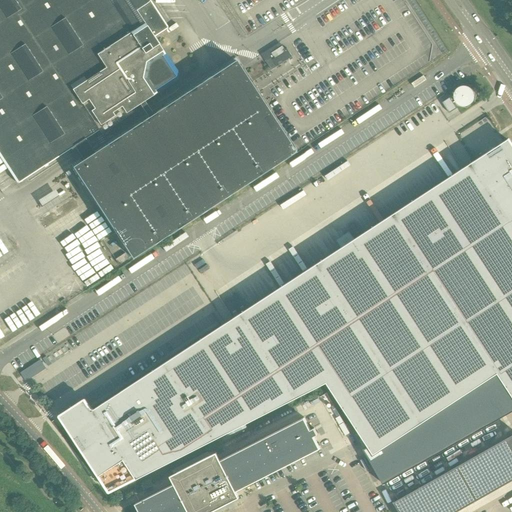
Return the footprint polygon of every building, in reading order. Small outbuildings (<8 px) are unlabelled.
[(0,0),(0,155),(18,182),(43,166),(44,167),(47,165),(46,164),(70,148),(71,149),(74,147),(73,146),(172,82),(173,83),(178,80),(179,74),(176,69),(172,72),(164,58),(166,57),(153,37),(168,27),(149,0),(0,0)] [(273,60),(277,66),(292,57),(287,48),(285,50),(282,46),(271,53),(275,59),(273,60)] [(235,61),(83,160),(72,167),(130,257),(293,150),(235,61)] [(473,92),(472,89),(469,87),(467,86),(464,86),(461,86),(459,87),(457,89),(455,91),(454,94),(454,97),(454,99),(456,102),(457,104),(460,105),(462,106),(465,106),(468,106),(470,104),(472,102),(473,100),(474,97),(474,94),(473,92)] [(442,102),(449,113),(457,108),(450,98),(442,102)] [(511,146),(508,140),(504,143),(495,149),(495,148),(490,151),(489,151),(477,159),(463,168),(462,169),(446,179),(432,189),(395,213),(355,238),(355,239),(349,231),(335,240),(341,248),(311,267),(297,276),(234,318),(233,318),(233,319),(183,351),(136,382),(97,407),(95,409),(94,409),(93,409),(92,408),(91,407),(90,406),(86,400),(86,399),(85,399),(84,399),(83,399),(60,414),(60,415),(59,415),(59,416),(59,417),(60,417),(66,427),(67,427),(73,436),(75,439),(88,459),(109,490),(109,491),(109,492),(111,491),(123,485),(135,478),(136,478),(136,479),(153,471),(184,455),(204,445),(225,435),(245,424),(296,398),(317,388),(326,383),(341,406),(354,426),(361,436),(373,454),(383,448),(450,404),(478,386),(497,373),(511,395),(511,396),(511,146)] [(115,259),(118,264),(128,258),(124,253),(115,259)] [(20,373),(26,382),(46,369),(40,360),(20,373)] [(170,476),(174,484),(135,504),(139,511),(211,511),(226,504),(239,498),(236,492),(320,449),(314,436),(317,434),(314,428),(311,430),(304,418),(220,460),(216,453),(170,476)] [(345,436),(349,433),(349,432),(343,423),(339,425),(345,436)] [(511,434),(393,501),(398,511),(455,511),(511,480),(511,434)] [(141,486),(144,490),(153,486),(151,481),(141,486)]
